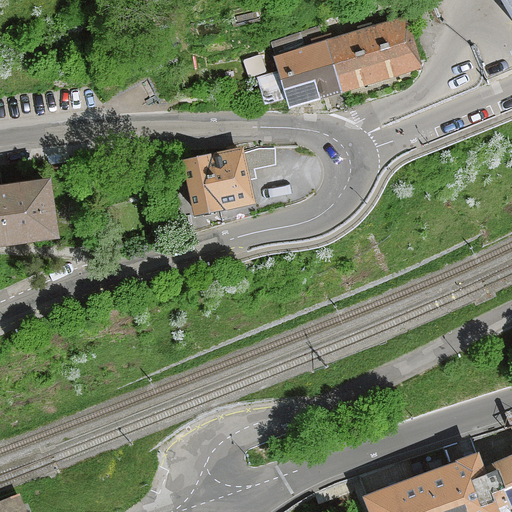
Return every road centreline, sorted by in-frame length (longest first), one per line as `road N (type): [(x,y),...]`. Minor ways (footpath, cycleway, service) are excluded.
road 1 (tertiary): [(347,158),(349,180),(322,213),(103,280),(0,323)]
road 2 (unclassified): [(511,313),(322,410),(234,431),(205,464),(206,504)]
road 3 (tertiary): [(0,142),(109,129),(309,129),(336,139),(347,158)]
road 4 (tertiary): [(206,504),(511,405)]
road 5 (tertiary): [(347,158),(511,88)]
